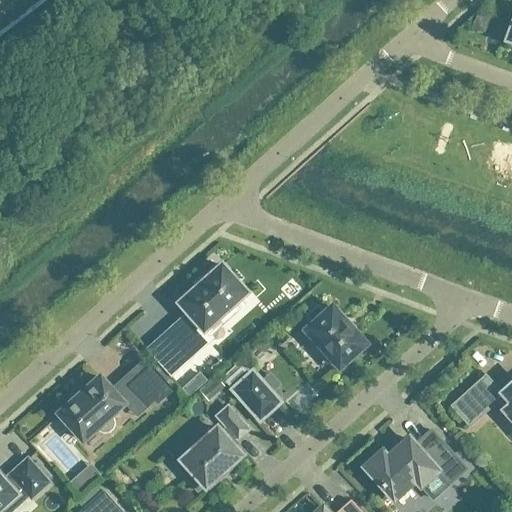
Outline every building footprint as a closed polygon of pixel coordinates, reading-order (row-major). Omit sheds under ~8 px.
[(213,338),(206,329),(218,318),(223,323),(238,311),(233,305),(245,293),(246,294),(247,292),(246,291),(245,292),(223,267),(223,266),(222,265),(221,266),(208,278),(207,278),(206,279),(196,289),(195,288),(194,289),(195,290),(181,302),(180,303),(181,304),(191,315),(179,326),(176,323),(165,333),(181,351),(189,360),(213,338)] [(366,344),(333,307),(325,314),(318,306),(307,316),(314,323),(307,330),(340,367),(366,344)] [(181,351),(163,367),(171,376),(189,360),(181,351)] [(124,403),(136,416),(143,409),(154,400),(156,403),(169,392),(143,362),(119,383),(120,384),(112,391),(100,377),(99,378),(99,379),(83,393),(77,398),(75,400),(61,412),(60,414),(61,415),(82,438),(83,440),(85,438),(97,427),(100,430),(104,432),(109,431),(112,428),(113,424),(113,419),(110,416),(124,403)] [(235,391),(250,377),(238,363),(223,377),(235,391)] [(255,373),(250,377),(235,391),(263,422),(283,404),(255,373)] [(511,384),(502,394),(486,376),(453,406),(470,425),(498,399),(507,409),(505,410),(502,414),(511,425),(511,384)] [(217,379),(210,385),(218,393),(224,387),(217,379)] [(189,382),(182,388),(189,396),(196,390),(189,382)] [(242,455),(231,442),(237,437),(238,438),(248,429),(228,407),(218,416),(227,427),(221,432),(218,428),(215,430),(213,428),(200,439),(202,442),(182,460),(193,472),(187,478),(198,491),(204,485),(206,487),(207,486),(210,488),(223,477),(220,474),(242,455)] [(33,440),(63,476),(83,460),(53,424),(33,440)] [(383,452),(366,467),(394,498),(415,479),(421,485),(433,499),(449,485),(466,469),(431,430),(415,445),(409,439),(388,458),(383,452)] [(6,505),(16,496),(18,495),(17,493),(22,488),(30,497),(31,499),(33,497),(32,497),(48,483),(50,482),(48,481),(33,464),(29,459),(28,458),(26,459),(27,459),(12,472),(10,473),(12,475),(5,481),(0,475),(0,511),(9,511),(11,511),(6,505)] [(37,460),(33,464),(48,481),(53,477),(37,460)] [(90,464),(69,483),(79,494),(100,475),(90,464)] [(122,511),(104,492),(84,509),(86,511),(122,511)] [(362,511),(353,502),(351,500),(337,511),(326,511),(323,508),(319,511),(318,511),(362,511)]
